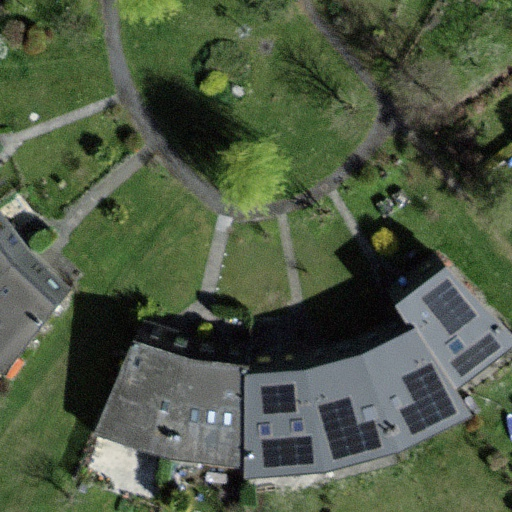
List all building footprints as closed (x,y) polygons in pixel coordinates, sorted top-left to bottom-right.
[(0,269),(24,247),(0,216),(0,269)] [(0,370),(0,371),(64,288),(24,247),(0,269),(0,370)] [(433,260),(389,294),(405,315),(453,386),(508,341),(433,260)] [(469,415),(453,386),(405,315),(363,337),(401,447),(469,415)] [(97,435),(172,456),(198,347),(142,332),(97,435)] [(324,471),(401,447),(363,337),(305,352),(324,471)] [(248,360),(247,352),(198,347),(172,456),(249,464),(248,360)] [(248,475),(324,471),(305,352),(248,360),(249,464),(248,475)]
